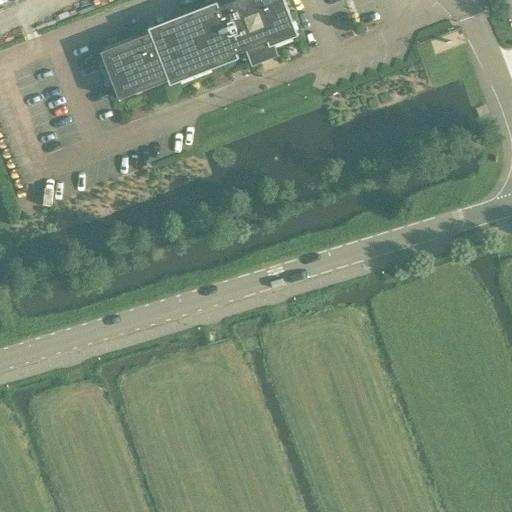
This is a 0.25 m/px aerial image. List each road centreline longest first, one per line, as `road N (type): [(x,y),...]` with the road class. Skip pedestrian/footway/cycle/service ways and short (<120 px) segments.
road 1 (tertiary): [(0,361),(511,204)]
road 2 (unknown): [(361,50),(62,152),(49,147),(7,51)]
road 3 (unknown): [(141,0),(7,51)]
